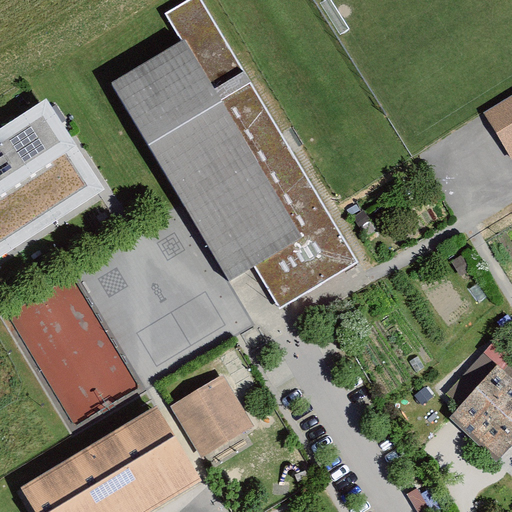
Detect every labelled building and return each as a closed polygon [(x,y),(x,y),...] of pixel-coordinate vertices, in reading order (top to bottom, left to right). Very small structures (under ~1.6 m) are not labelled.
[(181,43),(113,83),(184,205),(229,282),(241,275),(256,266),(280,308),(355,265),(201,0),(190,0),(165,15),(181,43)] [(511,99),(487,115),(511,154),(511,99)] [(42,116),(0,144),(0,239),(84,185),(42,116)] [(450,422),(500,465),(511,451),(511,382),(497,369),(450,422)] [(224,375),(171,406),(204,464),(258,434),(224,375)] [(164,405),(22,485),(38,511),(150,511),(207,480),(164,405)]
